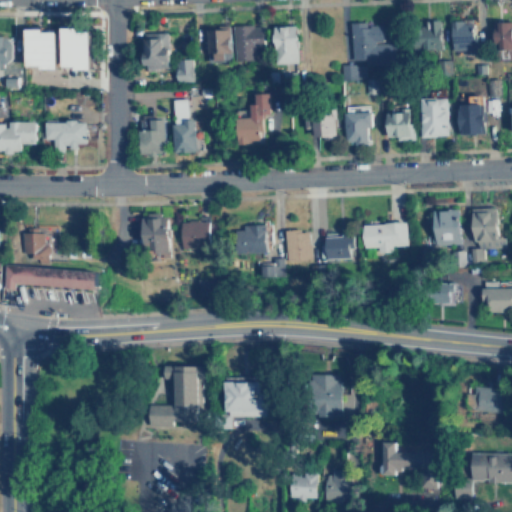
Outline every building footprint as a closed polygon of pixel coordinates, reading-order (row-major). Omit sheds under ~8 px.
[(442,20),(420,20),(421,49),(442,49),(442,20)] [(452,51),(476,50),(475,23),(465,23),(465,20),(451,20),(452,51)] [(350,22),(351,60),(361,60),(361,64),(341,64),(341,79),(366,78),(365,64),(394,64),(393,41),(381,42),(381,24),(366,24),(366,21),(350,22)] [(495,44),(502,44),(503,52),(511,52),(511,21),(494,22),(495,44)] [(230,24),(204,25),(205,60),(231,59),(230,24)] [(233,59),(252,59),(251,48),(264,48),(263,24),(233,25),(233,59)] [(275,63),(298,62),(297,25),(273,26),(275,63)] [(91,32),(79,32),(79,27),(63,28),(63,66),(75,66),(75,70),(92,69),(91,32)] [(58,69),(58,30),(26,30),(27,66),(41,66),(41,69),(58,69)] [(143,32),(145,70),(170,68),(168,32),(143,32)] [(0,66),(10,67),(12,36),(0,35),(0,66)] [(177,81),(192,81),(192,58),(176,58),(177,81)] [(237,144),(263,144),(262,116),(270,116),(269,92),(255,92),(255,103),(250,103),(250,116),(236,117),(237,144)] [(172,99),(174,151),(196,151),(195,119),(188,119),(187,98),(172,99)] [(449,135),(448,98),(420,98),(421,135),(449,135)] [(485,104),(459,104),(460,134),(486,133),(485,104)] [(387,136),(396,136),(396,139),(412,138),(411,107),(400,107),(400,111),(386,112),(387,136)] [(344,111),(345,142),(369,142),(369,111),(344,111)] [(305,128),(314,128),(314,137),(336,136),(336,114),(305,115),(305,128)] [(139,153),(166,152),(165,119),(150,119),(150,129),(138,130),(139,153)] [(87,121),(45,120),(45,138),(53,138),(53,151),(64,151),(64,147),(77,147),(77,142),(86,143),(87,121)] [(36,142),(36,121),(7,121),(7,123),(0,123),(0,150),(4,150),(4,151),(21,151),(21,142),(36,142)] [(470,207),(470,241),(498,241),(498,207),(470,207)] [(458,245),(458,209),(429,209),(429,245),(458,245)] [(166,249),(166,214),(139,214),(139,249),(166,249)] [(207,221),(179,221),(179,247),(207,247),(207,221)] [(404,247),(403,222),(360,223),(361,252),(390,252),(390,247),(404,247)] [(238,223),(237,248),(264,250),(265,225),(238,223)] [(22,229),(22,253),(31,252),(31,260),(49,260),(48,243),(42,243),(42,228),(22,229)] [(308,260),(308,230),(283,230),(283,260),(308,260)] [(350,234),(322,234),(322,259),(350,259),(350,234)] [(282,257),(272,257),(272,263),(261,263),(261,276),(283,276),(282,257)] [(0,292),(2,262),(92,270),(91,289),(13,282),(12,293),(0,292)] [(449,302),(450,283),(436,283),(435,301),(449,302)] [(511,284),(479,284),(479,311),(511,311),(511,284)] [(201,360),(200,421),(169,420),(169,426),(147,425),(148,404),(164,405),(165,359),(201,360)] [(351,393),(344,393),(345,374),(318,373),(316,414),(350,416),(351,393)] [(227,415),(269,416),(270,382),(228,381),(227,415)] [(465,409),(501,410),(501,386),(474,386),(474,393),(465,392),(465,409)] [(397,451),(397,441),(382,441),(382,474),(396,474),(396,470),(422,470),(422,487),(439,486),(439,450),(397,451)] [(511,480),(511,452),(475,452),(474,480),(511,480)] [(351,500),(352,471),(326,470),(325,500),(351,500)] [(291,497),(305,497),(317,497),(318,472),(292,471),(291,497)]
